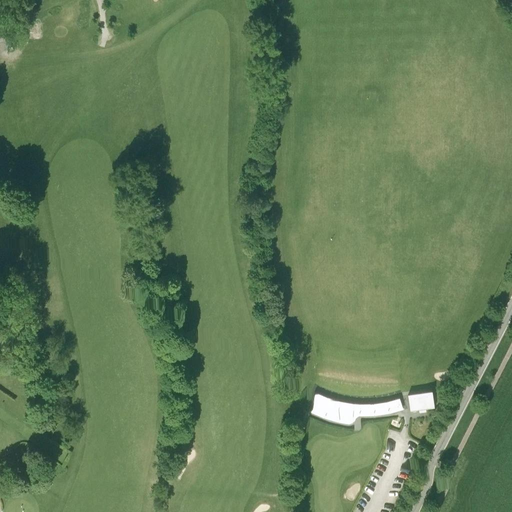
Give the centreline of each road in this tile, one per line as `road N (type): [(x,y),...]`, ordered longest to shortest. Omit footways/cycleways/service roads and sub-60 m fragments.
road 1 (tertiary): [(511,306),(408,511)]
road 2 (track): [(197,0),(119,50),(18,64)]
